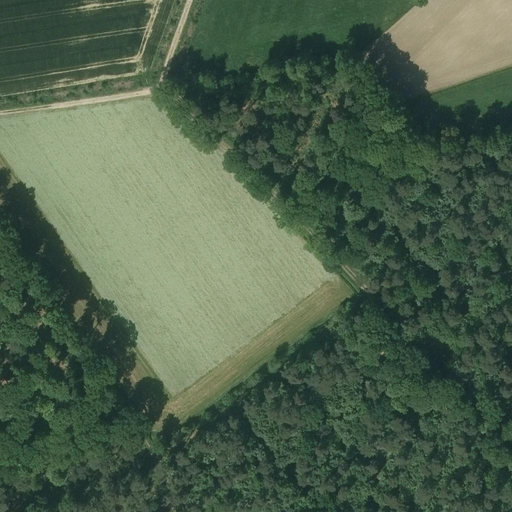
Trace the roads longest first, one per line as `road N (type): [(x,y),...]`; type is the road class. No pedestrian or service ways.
road 1 (track): [(511,277),(366,302),(130,480),(0,503)]
road 2 (track): [(366,302),(361,287),(161,88),(190,0)]
road 3 (track): [(161,88),(0,111)]
